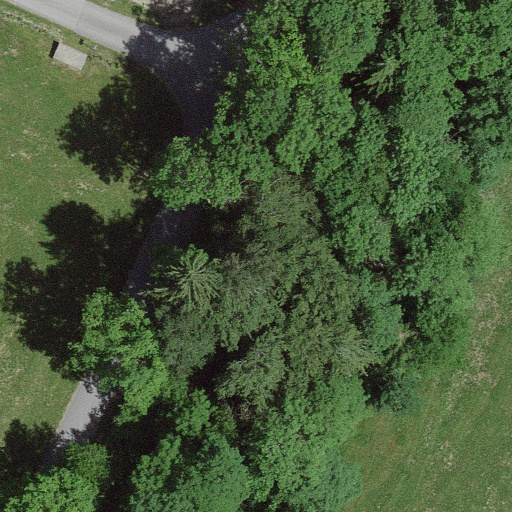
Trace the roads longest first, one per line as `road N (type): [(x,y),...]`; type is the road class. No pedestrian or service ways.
road 1 (unclassified): [(35,511),(90,412),(233,78)]
road 2 (unclassified): [(42,0),(233,78)]
